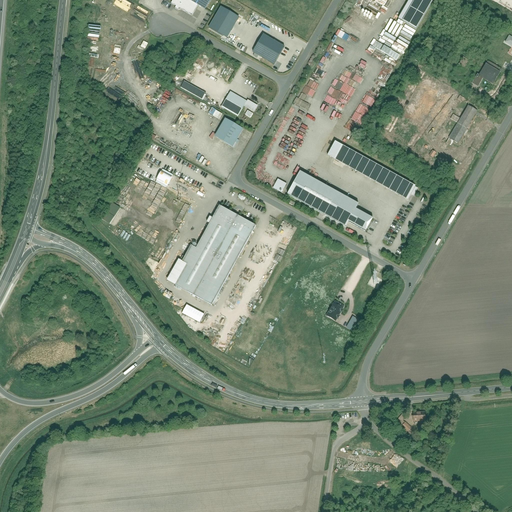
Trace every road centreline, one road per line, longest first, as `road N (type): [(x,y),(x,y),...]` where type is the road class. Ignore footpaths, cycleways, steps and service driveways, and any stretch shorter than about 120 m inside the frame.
road 1 (residential): [(283,84),(232,180),(414,279)]
road 2 (tertiary): [(26,232),(49,133),(63,0)]
road 3 (tertiary): [(361,405),(265,404),(203,376),(163,345)]
road 4 (motorway): [(0,460),(24,431),(104,390),(163,345)]
road 5 (residential): [(511,112),(414,279)]
road 6 (motorway): [(139,353),(114,376),(64,400),(28,403),(0,390)]
road 7 (unclassified): [(361,405),(370,428),(471,511)]
road 8 (tertiary): [(511,387),(361,405)]
road 9 (residential): [(158,21),(283,84)]
road 10 (residential): [(414,279),(371,352),(361,405)]
